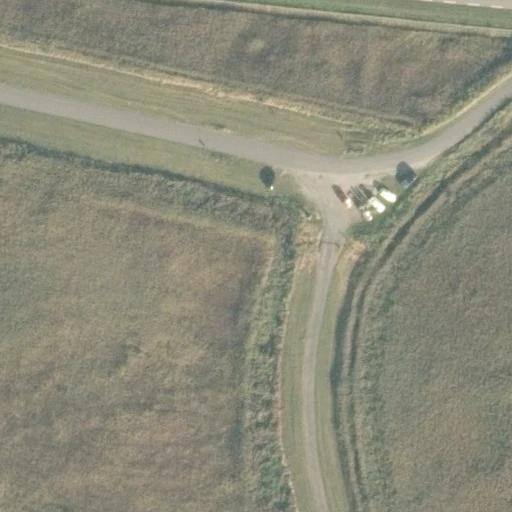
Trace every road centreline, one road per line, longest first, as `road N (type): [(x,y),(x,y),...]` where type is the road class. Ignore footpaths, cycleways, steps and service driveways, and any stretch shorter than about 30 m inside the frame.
road 1 (track): [(325,511),(308,412),(332,223),(315,162)]
road 2 (unclassified): [(315,162),(0,91)]
road 3 (unclassified): [(315,162),(417,152),(511,85)]
